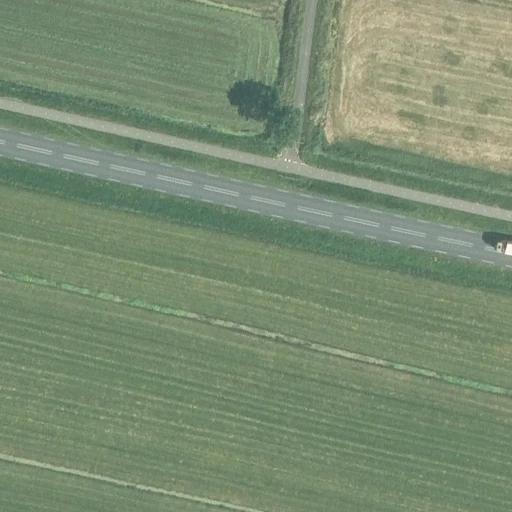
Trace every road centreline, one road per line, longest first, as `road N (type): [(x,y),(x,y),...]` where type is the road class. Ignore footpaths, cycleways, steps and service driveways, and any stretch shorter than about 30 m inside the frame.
road 1 (secondary): [(272,203),(0,142)]
road 2 (secondary): [(272,203),(511,253)]
road 3 (unclassified): [(287,168),(308,0)]
